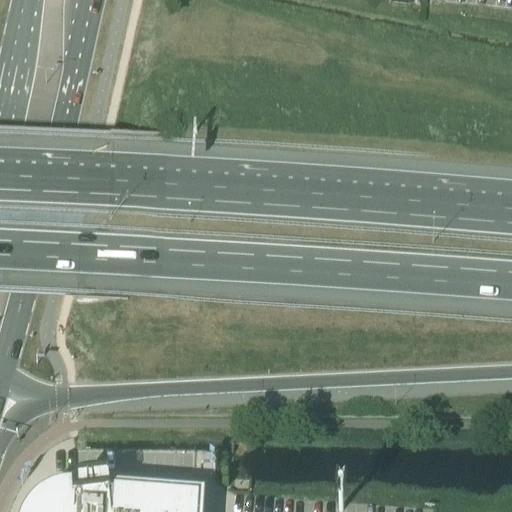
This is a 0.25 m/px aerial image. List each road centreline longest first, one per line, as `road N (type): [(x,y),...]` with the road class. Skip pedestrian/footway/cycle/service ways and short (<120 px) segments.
road 1 (motorway): [(0,382),(81,395),(511,372)]
road 2 (motorway): [(511,221),(0,184)]
road 3 (motorway): [(0,249),(511,280)]
road 4 (secondary): [(0,377),(89,0)]
